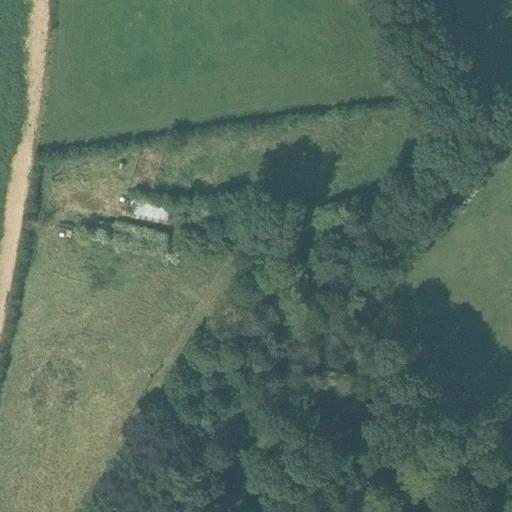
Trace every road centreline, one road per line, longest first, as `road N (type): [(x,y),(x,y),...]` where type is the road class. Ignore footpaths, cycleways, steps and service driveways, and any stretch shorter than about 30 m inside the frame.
road 1 (track): [(350,301),(143,511)]
road 2 (track): [(115,511),(246,304),(254,259)]
